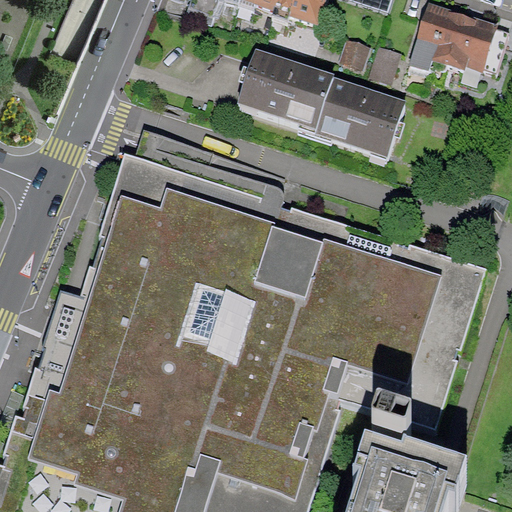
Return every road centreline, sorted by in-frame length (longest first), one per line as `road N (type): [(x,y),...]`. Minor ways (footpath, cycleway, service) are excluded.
road 1 (tertiary): [(127,0),(47,191)]
road 2 (tertiary): [(47,191),(0,308)]
